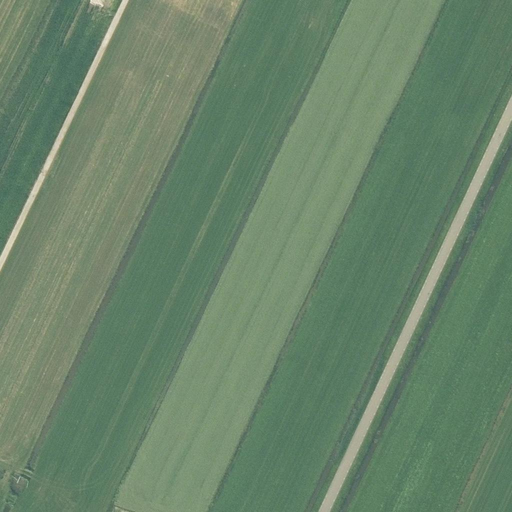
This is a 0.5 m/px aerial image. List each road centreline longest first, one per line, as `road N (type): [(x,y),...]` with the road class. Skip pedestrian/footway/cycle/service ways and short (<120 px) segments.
road 1 (unclassified): [(511,106),(323,511)]
road 2 (track): [(0,267),(127,0)]
